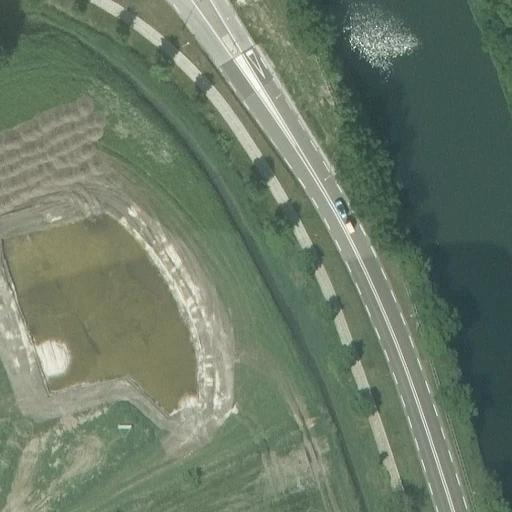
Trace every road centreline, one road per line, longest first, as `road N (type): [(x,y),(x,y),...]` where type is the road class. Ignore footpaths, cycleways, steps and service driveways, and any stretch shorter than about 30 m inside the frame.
road 1 (primary): [(450,511),(408,374),(345,230),(263,96)]
road 2 (primary): [(175,0),(224,66),(263,96)]
